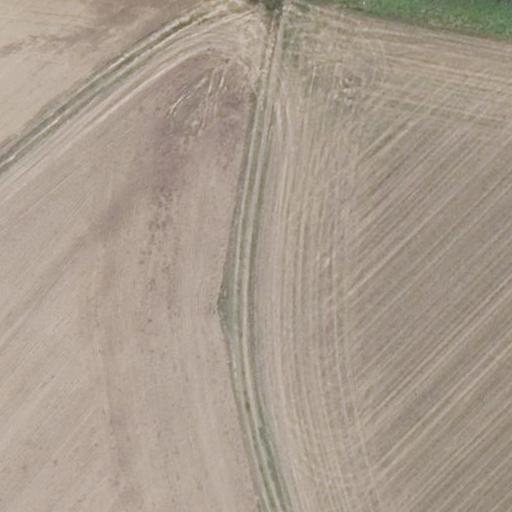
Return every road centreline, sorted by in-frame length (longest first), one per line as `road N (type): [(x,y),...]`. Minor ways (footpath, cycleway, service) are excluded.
road 1 (track): [(270,511),(253,471),(227,320),(231,213),(273,0)]
road 2 (track): [(247,0),(208,2),(163,28),(0,164)]
